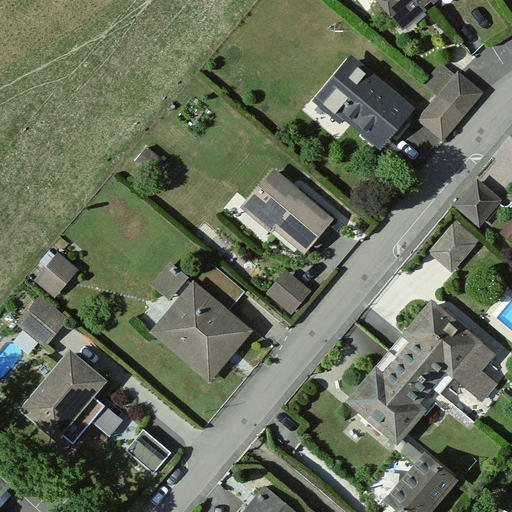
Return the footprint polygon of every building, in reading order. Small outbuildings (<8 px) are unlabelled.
[(378,0),(404,30),(431,7),(425,0),(378,0)] [(382,150),(415,110),(351,55),(314,100),(341,123),(345,119),(382,150)] [(438,96),(418,120),(444,141),(483,93),(458,72),(455,75),(442,64),(424,85),(438,96)] [(305,255),(335,220),(274,168),(240,208),(271,234),(275,229),(305,255)] [(479,178),(455,206),(480,228),(504,200),(479,178)] [(511,220),(502,233),(511,241),(511,220)] [(456,222),(429,253),(452,273),(479,241),(456,222)] [(55,299),(79,269),(59,252),(35,282),(55,299)] [(170,264),(151,286),(169,301),(188,278),(170,264)] [(311,292),(286,271),(266,294),(291,315),(311,292)] [(209,384),(253,331),(193,281),(150,334),(209,384)] [(70,319),(41,295),(17,324),(46,348),(70,319)] [(390,351),(434,389),(448,373),(483,403),(498,385),(483,372),(497,355),(433,301),(390,351)] [(110,380),(71,348),(21,410),(60,441),(110,380)] [(434,389),(390,351),(346,403),(398,447),(428,412),(420,406),(434,389)] [(471,420),(451,404),(445,411),(465,428),(471,420)] [(432,511),(458,482),(426,455),(386,502),(396,511),(432,511)] [(0,499),(13,486),(0,474),(0,499)] [(294,511),(265,487),(243,511),(294,511)]
